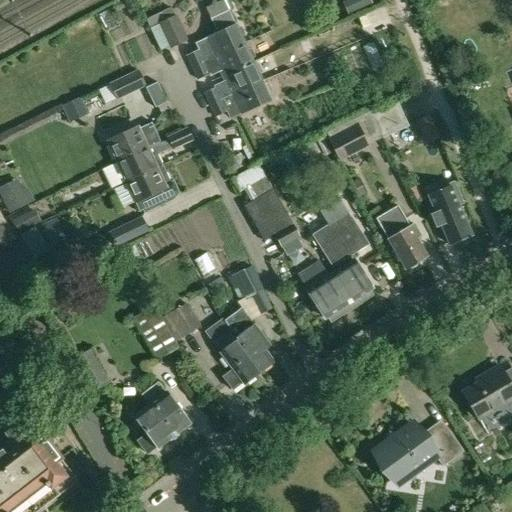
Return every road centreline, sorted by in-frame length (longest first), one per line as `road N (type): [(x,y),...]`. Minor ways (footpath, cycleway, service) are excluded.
road 1 (residential): [(319,385),(169,65)]
road 2 (tertiary): [(511,261),(319,385)]
road 3 (tertiary): [(319,385),(169,500)]
